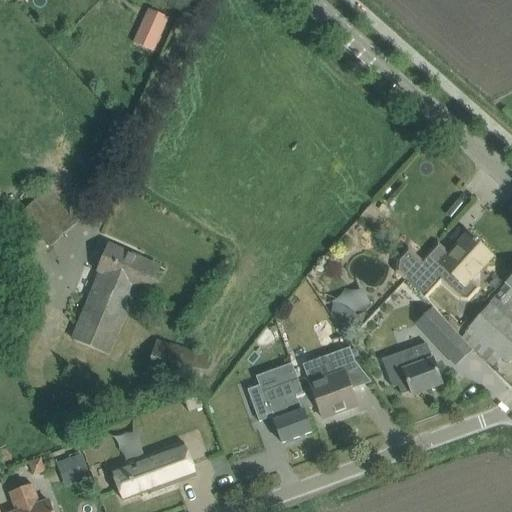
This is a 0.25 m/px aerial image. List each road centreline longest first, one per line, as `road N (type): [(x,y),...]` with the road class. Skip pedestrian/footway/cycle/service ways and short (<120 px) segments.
road 1 (unclassified): [(238,511),(511,408)]
road 2 (tertiary): [(511,185),(303,0)]
